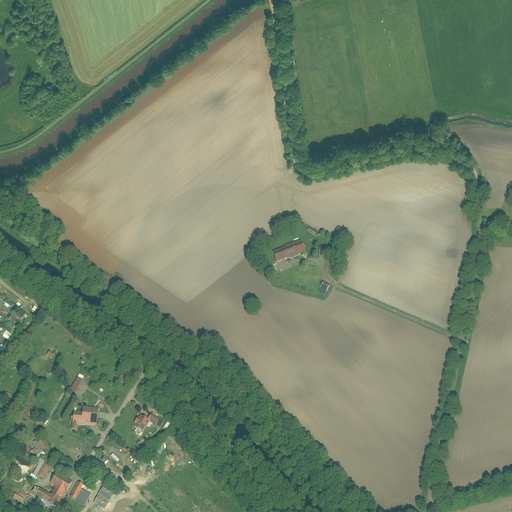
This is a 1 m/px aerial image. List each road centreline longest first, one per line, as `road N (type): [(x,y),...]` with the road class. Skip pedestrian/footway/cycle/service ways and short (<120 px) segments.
road 1 (unclassified): [(269,0),(296,164),(314,171),(421,145),(475,174),(481,250),(427,505)]
road 2 (unclassified): [(144,365),(286,511)]
road 3 (unknown): [(147,368),(77,479)]
